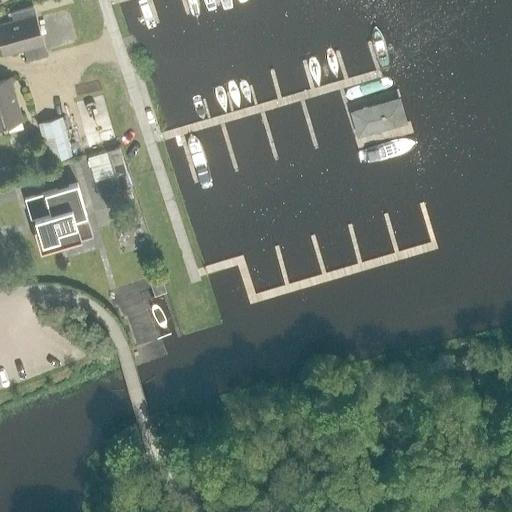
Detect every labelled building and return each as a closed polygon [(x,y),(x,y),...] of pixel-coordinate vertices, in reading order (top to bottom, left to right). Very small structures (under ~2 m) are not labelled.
[(43,43),(35,14),(33,6),(11,12),(13,20),(0,24),(0,46),(2,55),(23,49),(27,61),(46,56),(43,43)] [(0,124),(21,119),(9,78),(0,80),(0,124)] [(73,155),(62,116),(38,123),(49,162),(73,155)] [(209,130),(183,138),(198,189),(225,181),(209,130)] [(119,148),(107,152),(114,175),(110,176),(115,192),(130,188),(119,148)] [(40,251),(81,239),(75,219),(87,216),(77,183),(24,199),(31,220),(35,218),(38,228),(33,229),(40,251)]
